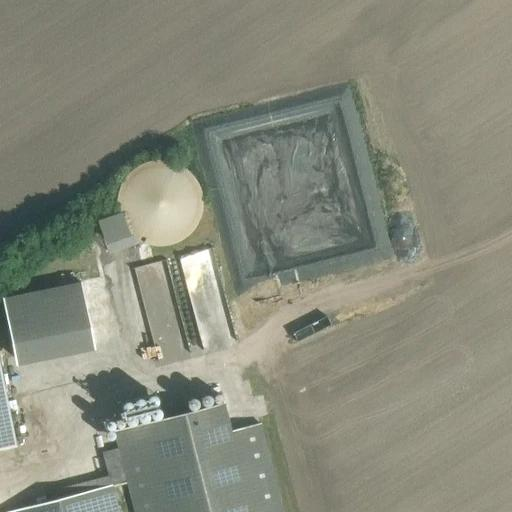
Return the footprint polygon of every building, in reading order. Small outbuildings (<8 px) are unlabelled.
[(345,158),(363,246),(346,250),(349,263),(390,255),(369,154),(345,158)] [(201,206),(202,202),(201,197),(201,194),(200,190),(198,186),(197,182),(194,178),(192,175),(190,172),(186,169),(184,167),(180,165),(178,164),(175,162),(172,161),(169,161),(166,160),(163,160),(160,159),(157,159),(154,160),(151,160),(147,161),(143,162),(139,164),(135,167),(131,169),(129,171),(127,173),(124,177),(122,181),(120,183),(120,185),(118,189),(117,193),(116,197),(116,200),(116,203),(117,208),(117,211),(117,212),(119,216),(120,219),(120,221),(123,224),(125,228),(127,230),(130,234),(134,236),(137,239),(140,240),(143,241),(146,242),(149,243),(151,244),(154,244),(157,244),(163,244),(166,244),(171,243),(175,241),(178,240),(181,238),(185,235),(189,232),(192,229),(194,226),(197,222),(198,219),(199,215),(201,211),(201,209),(201,206)] [(180,254),(186,276),(218,269),(213,247),(180,254)] [(167,258),(135,266),(145,305),(163,300),(160,286),(174,283),(167,258)] [(16,361),(94,350),(83,282),(6,294),(16,361)] [(0,450),(17,447),(0,363),(0,450)] [(115,435),(134,511),(283,511),(261,422),(231,429),(224,402),(115,435)] [(119,511),(112,485),(8,511),(119,511)]
